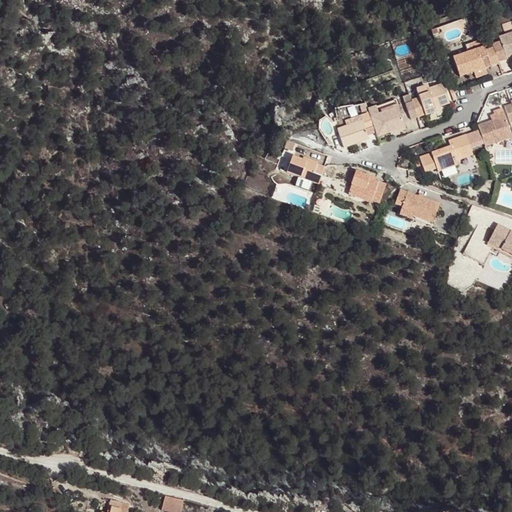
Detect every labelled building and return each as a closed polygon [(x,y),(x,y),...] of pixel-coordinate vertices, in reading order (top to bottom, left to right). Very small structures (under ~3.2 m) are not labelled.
[(511,32),(498,37),(500,41),(491,44),(493,48),(498,63),(507,60),(506,57),(511,54),(511,32)] [(485,50),(482,40),(465,46),(468,52),(452,58),(459,78),(474,72),(485,68),(481,59),(487,57),(490,67),(498,64),(498,63),(493,48),(485,50)] [(490,67),(487,57),(481,59),(485,68),(490,67)] [(443,62),(442,58),(432,62),(431,63),(433,66),(443,62)] [(487,74),(485,68),(474,72),(476,79),(487,74)] [(450,104),(442,85),(428,89),(426,86),(415,90),(418,98),(412,101),(418,118),(425,115),(425,116),(436,112),(435,109),(450,104)] [(412,101),(410,95),(402,98),(411,120),(418,118),(412,101)] [(373,128),(377,138),(390,133),(406,128),(395,99),(367,110),(368,114),(373,128)] [(503,112),(490,117),(492,121),(505,117),(503,112)] [(373,128),(368,114),(360,117),(362,121),(337,130),(343,149),(369,139),(365,131),(373,128)] [(492,121),(477,126),(485,147),(511,137),(511,136),(505,117),(492,121)] [(473,155),(465,135),(448,141),(450,147),(451,150),(447,152),(445,148),(419,157),(425,173),(436,169),(438,173),(457,166),(456,161),(473,155)] [(318,163),(305,159),(304,161),(291,157),(285,173),(298,178),(297,182),(310,187),(311,183),(318,186),(325,168),(317,165),(318,163)] [(423,170),(420,160),(415,162),(418,172),(423,170)] [(386,185),(375,181),(376,179),(355,171),(350,186),(351,186),(347,196),(348,196),(365,202),(371,204),(371,202),(379,204),(386,185)] [(308,190),(310,187),(297,182),(295,185),(308,190)] [(418,197),(399,190),(394,205),(401,207),(398,215),(412,220),(413,216),(433,223),(440,204),(423,198),(418,197)] [(365,202),(348,196),(347,199),(363,205),(365,202)] [(511,235),(509,233),(510,231),(497,224),(487,243),(511,256),(511,235)] [(179,511),(182,501),(165,497),(161,511),(165,511),(179,511)] [(127,511),(129,506),(110,500),(106,511),(127,511)]
